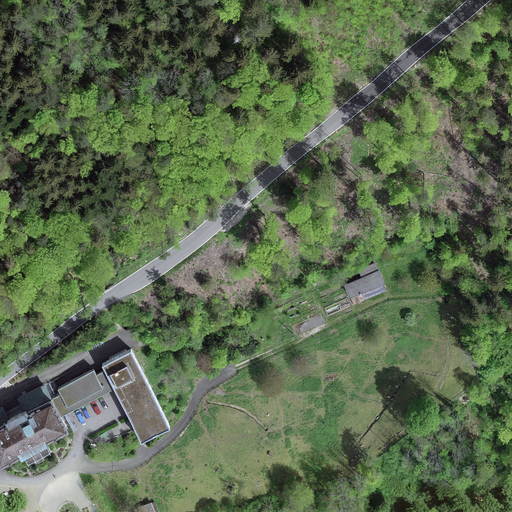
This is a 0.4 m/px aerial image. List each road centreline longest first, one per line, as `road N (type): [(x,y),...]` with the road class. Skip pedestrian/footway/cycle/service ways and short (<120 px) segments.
road 1 (tertiary): [(0,377),(185,247),(478,0)]
road 2 (track): [(237,366),(359,311)]
